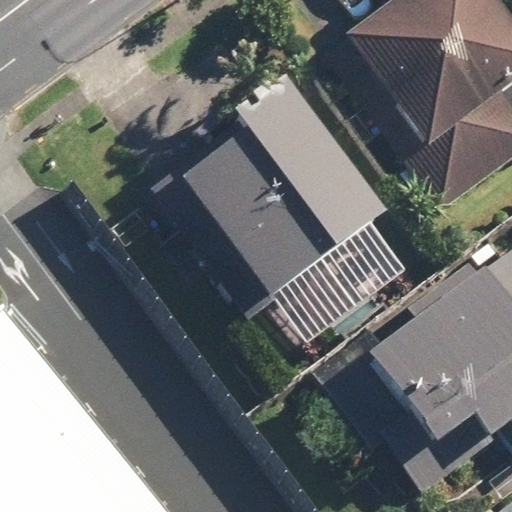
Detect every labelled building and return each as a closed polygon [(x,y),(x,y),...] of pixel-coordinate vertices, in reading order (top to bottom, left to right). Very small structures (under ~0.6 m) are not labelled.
[(511,97),(511,26),(491,0),(380,0),(388,10),(325,58),(449,216),(511,166),(511,98),(511,97)] [(390,221),(286,86),(144,195),(248,331),(390,221)] [(511,257),(479,285),(457,258),(323,371),(432,501),(506,439),(511,445),(511,257)] [(0,511),(154,511),(0,325),(0,511)] [(511,511),(511,499),(494,511),(511,511)]
